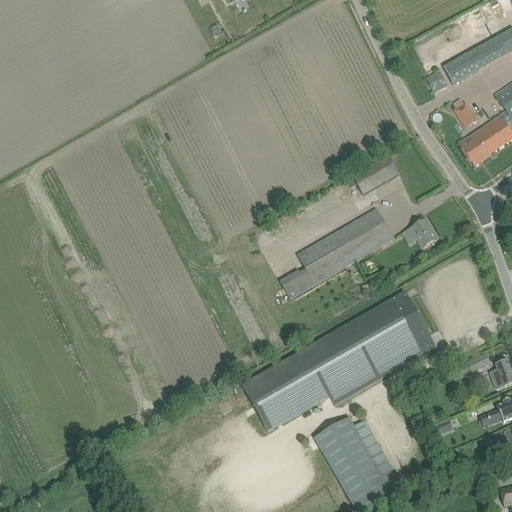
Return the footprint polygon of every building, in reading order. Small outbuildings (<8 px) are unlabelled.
[(216,25),(208,30),(213,38),(220,33),(216,25)] [(480,72),(475,63),(479,61),(474,52),(443,69),(453,87),(480,72)] [(431,95),(446,88),(439,72),(424,78),(431,95)] [(511,84),(494,97),(495,97),(506,113),(470,138),(474,144),(467,148),(463,141),(457,144),(474,169),(480,164),(511,141),(511,135),(504,125),(511,120),(511,121),(511,120),(511,84)] [(453,112),(466,130),(478,122),(465,104),(453,112)] [(361,197),(397,176),(389,162),(353,184),(361,197)] [(308,275),(283,289),(290,300),(394,240),(376,210),(297,256),(304,269),(305,271),(308,275)] [(411,230),(423,250),(437,242),(425,221),(411,230)] [(392,301),(303,352),(302,351),(241,386),(268,433),(329,398),(334,406),(424,356),(435,349),(426,334),(427,333),(409,300),(407,301),(403,294),(392,301)] [(459,368),(462,376),(470,372),(471,374),(489,365),(485,356),(459,368)] [(489,374),(496,391),(511,385),(511,376),(507,361),(495,365),(497,371),(489,374)] [(511,401),(497,408),(498,411),(487,416),(491,425),(502,421),(504,424),(511,420),(511,401)] [(449,421),(452,428),(467,422),(464,414),(449,421)] [(439,424),(435,415),(427,419),(431,427),(439,424)] [(366,511),(393,497),(389,489),(399,483),(365,423),(354,429),(349,419),(314,439),(355,511),(366,511)] [(495,466),(510,459),(507,452),(492,458),(495,466)] [(511,488),(499,492),(503,509),(511,507),(511,488)]
